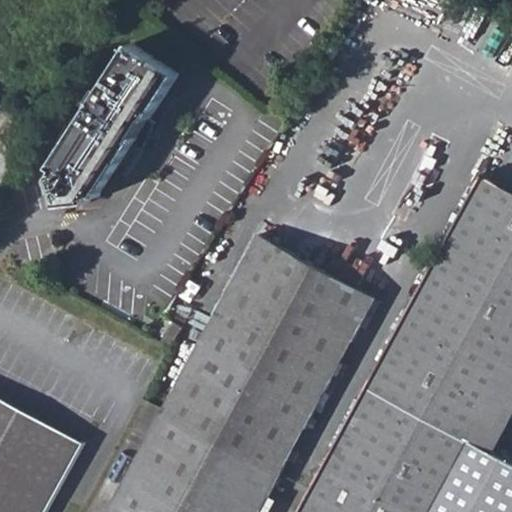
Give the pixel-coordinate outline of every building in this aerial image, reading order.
[(178,73),(131,42),(51,166),(55,168),(49,177),(60,203),(88,202),(93,193),(97,196),(131,146),(149,118),(178,73)] [(154,122),(149,118),(131,146),(145,149),(154,122)] [(511,511),(511,468),(494,460),(468,447),(511,363),(511,192),(480,176),(415,300),(313,492),(302,511),(511,511)] [(111,511),(261,511),(274,488),(378,297),(262,234),(111,511)] [(511,363),(468,447),(494,460),(511,424),(511,363)] [(0,398),(0,511),(43,511),(80,442),(0,398)]
